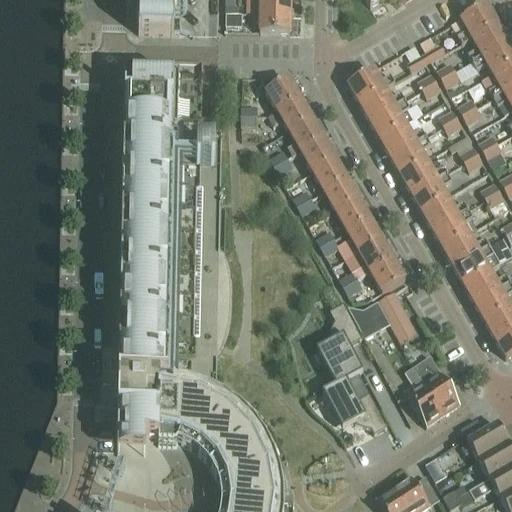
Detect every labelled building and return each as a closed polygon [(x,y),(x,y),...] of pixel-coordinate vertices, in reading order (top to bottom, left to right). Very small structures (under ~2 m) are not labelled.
[(179,0),(138,0),(138,38),(179,38),(179,0)] [(259,0),(259,17),(290,18),(289,0),(259,0)] [(387,0),(362,0),(369,11),(387,0)] [(460,25),(450,30),(456,41),(455,41),(460,49),(470,44),(497,29),(485,9),(459,24),(460,25)] [(290,18),(259,17),(259,38),(289,38),(290,18)] [(223,36),(252,35),(252,19),(222,21),(223,36)] [(471,67),(507,47),(497,29),(470,44),(476,53),(466,59),(471,67)] [(491,80),(511,67),(511,55),(507,47),(471,67),(475,74),(485,69),(491,80)] [(425,58),(430,66),(443,59),(438,51),(425,58)] [(406,69),(410,77),(423,70),(419,62),(406,69)] [(492,104),(511,92),(511,67),(491,80),(497,90),(487,96),(492,104)] [(436,76),(441,85),(453,78),(448,69),(436,76)] [(347,89),(358,108),(384,93),(393,88),(389,79),(379,85),(373,74),(347,89)] [(273,511),(275,506),(272,488),(269,470),(252,437),(226,411),(193,394),(162,388),(161,388),(161,382),(170,383),(215,384),(215,360),(222,352),(223,348),(224,347),(227,338),(229,328),(230,319),(231,309),(231,300),(232,290),(231,280),(229,270),(227,261),(223,251),(224,210),(218,210),(218,205),(218,193),(219,153),(220,136),(215,136),(215,131),(199,131),(199,120),(200,120),(201,79),(200,79),(190,79),(177,79),(160,78),(123,78),(123,79),(117,357),(116,390),(116,406),(116,414),(116,422),(115,453),(115,458),(143,459),(144,459),(144,443),(157,444),(157,435),(178,439),(198,449),(213,465),(224,485),(226,496),(227,507),(226,511),(273,511)] [(453,78),(441,85),(445,93),(457,85),(453,78)] [(416,87),(422,96),(434,89),(429,80),(416,87)] [(276,117),(300,104),(288,82),(264,96),(276,116),(276,117)] [(434,89),(422,96),(426,103),(439,96),(434,89)] [(506,105),(511,115),(511,92),(492,104),(496,111),(506,105)] [(358,108),(368,126),(404,106),(399,98),(390,103),(384,93),(358,108)] [(288,137),(311,124),(300,104),(276,117),(276,116),(266,121),(273,132),(282,126),(288,137)] [(456,113),(461,121),(474,114),(469,105),(456,113)] [(368,126),(379,145),(405,130),(398,118),(408,113),(404,106),(368,126)] [(240,112),(240,121),(255,121),(255,112),(240,112)] [(474,114),(461,121),(466,129),(478,122),(474,114)] [(438,123),(443,132),(455,125),(450,116),(438,123)] [(199,120),(199,131),(215,131),(214,130),(214,120),(200,120),(199,120)] [(255,121),(240,121),(240,131),(255,130),(255,121)] [(299,157),(300,157),(323,144),(311,124),(288,137),(294,148),(288,152),(292,160),(299,157)] [(455,125),(443,132),(447,140),(459,132),(455,125)] [(379,145),(389,163),(425,142),(420,134),(411,140),(405,130),(379,145)] [(477,149),(483,157),(495,150),(490,141),(477,149)] [(389,163),(400,181),(426,166),(419,155),(429,149),(425,142),(389,163)] [(300,157),(311,177),(334,164),(323,144),(300,157)] [(495,150),(483,157),(487,165),(500,158),(495,150)] [(458,159),(463,168),(476,161),(471,152),(458,159)] [(268,164),(273,172),(286,165),(281,156),(268,164)] [(476,161),(463,168),(468,176),(481,169),(476,161)] [(311,177),(322,197),(346,184),(334,164),(311,177)] [(286,165),(273,172),(277,180),(291,172),(286,165)] [(400,181),(410,199),(446,179),(441,171),(431,176),(426,166),(400,181)] [(499,185),(503,194),(511,188),(511,179),(511,178),(499,185)] [(410,199),(421,217),(446,202),(440,191),(450,186),(446,179),(410,199)] [(322,197),(334,217),(357,204),(346,184),(322,197)] [(511,188),(503,194),(508,202),(511,199),(511,188)] [(480,196),(485,204),(497,197),(492,189),(480,196)] [(291,204),(296,212),(309,205),(305,196),(291,204)] [(497,197),(485,204),(489,212),(502,205),(497,197)] [(421,217),(431,235),(466,215),(462,207),(452,213),(446,202),(421,217)] [(334,217),(345,237),(369,224),(357,204),(334,217)] [(309,205),(296,212),(301,220),(314,213),(309,205)] [(431,235),(442,253),(467,239),(461,227),(471,222),(466,215),(431,235)] [(345,237),(357,257),(380,243),(369,224),(345,237)] [(511,225),(500,233),(505,241),(511,237),(511,225)] [(315,244),(319,252),(332,245),(328,236),(315,244)] [(442,253),(452,271),(487,251),(483,243),(473,249),(467,239),(442,253)] [(357,257),(368,277),(392,263),(380,243),(357,257)] [(332,245),(319,252),(324,260),(337,253),(332,245)] [(452,271),(462,290),(488,275),(498,269),(492,259),(487,251),(478,257),(452,271)] [(392,263),(368,277),(381,298),(404,284),(392,263)] [(462,290),(473,308),(508,287),(504,280),(494,286),(488,275),(462,290)] [(338,285),(342,292),(355,285),(351,277),(338,285)] [(355,285),(342,292),(347,300),(360,293),(355,285)] [(473,308),(483,326),(509,311),(503,301),(511,295),(511,293),(508,287),(473,308)] [(345,385),(346,385),(362,377),(348,350),(361,343),(342,309),(328,316),(333,327),(331,331),(329,336),(328,342),(326,347),(326,353),(326,358),(326,364),(327,370),(328,375),(330,380),(332,385),(334,389),(333,389),(334,390),(344,385),(345,385)] [(483,326),(494,344),(511,333),(511,309),(509,311),(483,326)] [(361,315),(346,312),(346,313),(363,344),(379,335),(367,312),(361,315)] [(511,333),(494,344),(505,363),(511,359),(511,333)] [(429,361),(412,371),(443,420),(458,410),(429,361)] [(443,420),(412,371),(403,376),(414,394),(406,399),(406,398),(405,399),(425,432),(443,420)] [(356,405),(346,385),(345,385),(344,385),(334,390),(333,389),(320,396),(321,398),(323,397),(324,400),(328,405),(332,410),(336,415),(340,419),(343,421),(346,423),(350,425),(353,427),(357,429),(361,431),(365,432),(369,433),(372,439),(385,432),(368,399),(356,405)] [(466,446),(477,465),(507,448),(496,429),(466,446)] [(477,465),(488,484),(511,469),(511,455),(507,448),(477,465)] [(442,458),(450,469),(461,462),(454,450),(442,458)] [(423,471),(428,478),(438,472),(434,464),(423,471)] [(511,469),(488,484),(468,495),(474,504),(493,493),(498,503),(511,494),(511,469)] [(410,482),(392,494),(403,511),(427,511),(428,511),(410,482)] [(403,511),(392,494),(375,505),(380,511),(403,511)] [(511,511),(511,494),(498,503),(503,511),(511,511)] [(441,502),(445,508),(456,502),(451,495),(441,502)] [(456,502),(445,508),(447,511),(454,511),(459,509),(456,502)]
